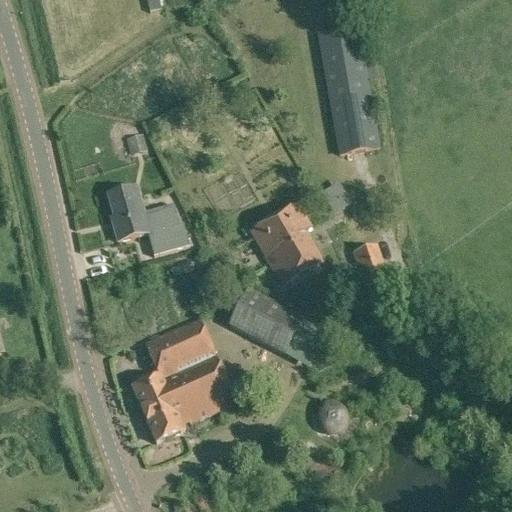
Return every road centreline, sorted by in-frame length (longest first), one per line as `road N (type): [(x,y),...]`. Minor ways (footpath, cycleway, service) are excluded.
road 1 (secondary): [(130,494),(88,376),(0,6)]
road 2 (residential): [(363,303),(323,314),(270,418),(243,443),(130,494)]
road 3 (track): [(511,400),(418,301)]
